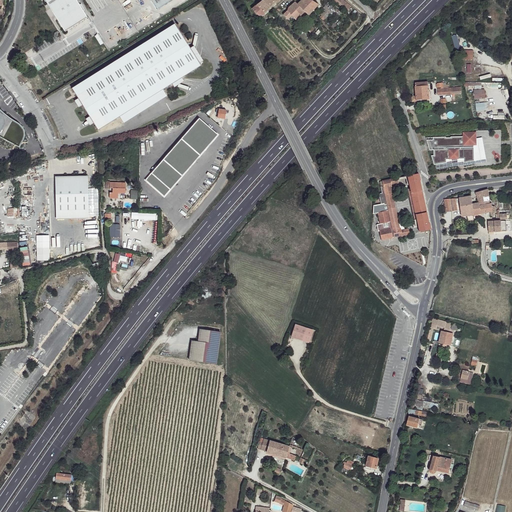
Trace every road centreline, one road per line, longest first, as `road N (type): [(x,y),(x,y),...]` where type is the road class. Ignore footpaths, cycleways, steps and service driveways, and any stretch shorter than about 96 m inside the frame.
road 1 (motorway): [(11,511),(170,292),(438,0)]
road 2 (motorway): [(419,0),(158,287),(0,504)]
road 3 (unclassified): [(273,99),(215,191),(125,296),(111,292),(100,250),(24,269)]
road 4 (tertiary): [(423,311),(335,218),(273,99)]
road 5 (tertiary): [(381,511),(423,311)]
road 6 (track): [(163,336),(108,412),(102,511)]
road 7 (tertiary): [(423,311),(436,255),(437,196),(511,180)]
